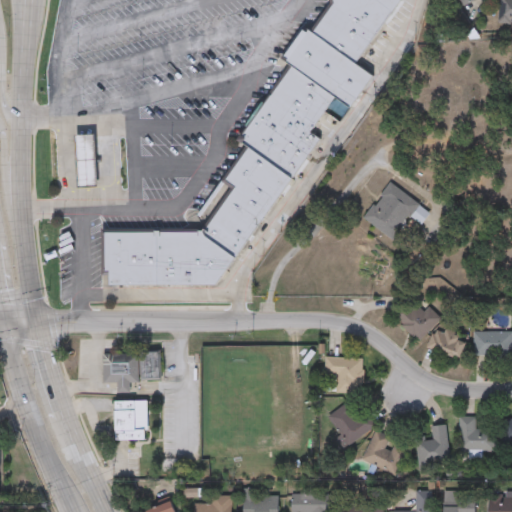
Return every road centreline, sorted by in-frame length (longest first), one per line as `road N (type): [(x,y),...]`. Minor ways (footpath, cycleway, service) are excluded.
road 1 (residential): [(511,391),(434,386),(368,335),(310,321),(0,322)]
road 2 (secondary): [(37,321),(23,106)]
road 3 (secondary): [(2,322),(73,506)]
road 4 (secondary): [(76,435),(37,321)]
